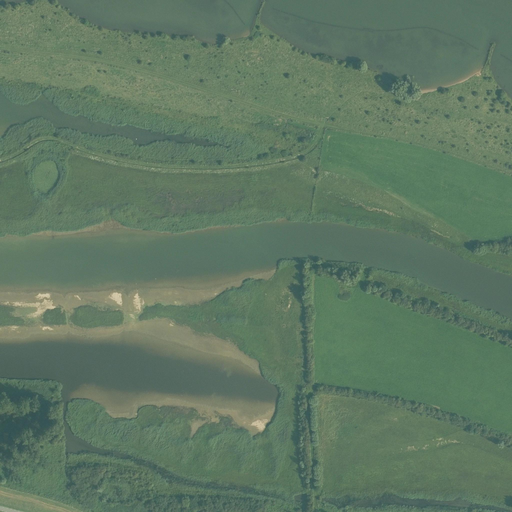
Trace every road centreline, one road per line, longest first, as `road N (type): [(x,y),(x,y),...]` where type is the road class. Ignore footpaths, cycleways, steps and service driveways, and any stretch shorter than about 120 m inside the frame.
road 1 (track): [(324,124),(311,147),(280,161),(150,166),(56,139),(0,160)]
road 2 (track): [(324,124),(109,61),(0,47)]
road 3 (track): [(511,173),(427,144),(324,124)]
